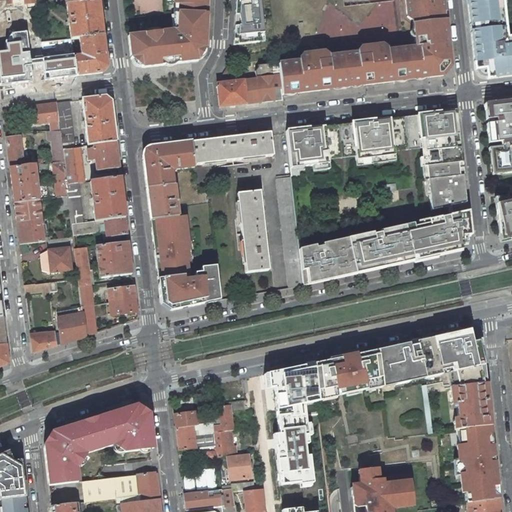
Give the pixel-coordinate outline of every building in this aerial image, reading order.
[(127,37),(130,60),(142,69),(165,66),(197,62),(204,48),(207,1),(205,1),(205,0),(173,0),(174,5),(178,5),(177,31),(159,33),(159,34),(144,36),(144,35),(127,37)] [(244,4),(243,0),(251,0),(254,24),(234,26),(233,36),(261,33),(256,0),(236,0),(237,4),(244,4)] [(234,26),(254,24),(251,0),(243,0),(244,4),(237,4),(234,26)] [(405,0),(407,16),(413,21),(415,47),(414,48),(387,52),(387,50),(381,46),(361,48),(357,54),(328,57),(323,53),(311,54),(302,56),(298,61),(298,62),(278,65),(281,95),(298,92),(298,94),(329,90),(329,89),(364,84),(364,86),(395,82),(394,81),(428,77),(428,78),(440,77),(450,65),(446,34),(445,34),(443,13),(444,13),(442,0),(405,0)] [(486,76),(487,79),(511,76),(511,38),(506,39),(505,35),(501,35),(500,28),(504,28),(501,0),(467,0),(475,70),(478,70),(479,73),(481,75),(484,76),(486,76)] [(102,35),(98,1),(66,4),(68,22),(65,22),(66,25),(69,25),(70,39),(78,38),(102,35)] [(0,85),(34,82),(27,30),(11,32),(6,40),(8,52),(0,52),(0,85)] [(98,74),(105,64),(102,35),(78,38),(80,53),(77,54),(78,57),(72,57),(75,77),(98,74)] [(75,77),(72,57),(43,61),(45,80),(75,77)] [(256,79),(216,84),(219,108),(237,106),(281,101),(281,95),(278,65),(272,65),(272,64),(258,65),(258,67),(255,72),(256,79)] [(101,98),(81,100),(87,146),(93,145),(115,143),(110,105),(101,98)] [(511,100),(484,104),(484,107),(485,119),(485,120),(486,120),(487,124),(486,124),(488,144),(500,142),(501,146),(489,148),(491,165),(494,164),(495,175),(511,172),(511,144),(511,141),(511,140),(511,100)] [(69,102),(56,103),(58,122),(59,131),(61,143),(74,142),(69,102)] [(58,122),(56,103),(32,106),(34,125),(51,123),(58,122)] [(323,127),(285,131),(288,163),(303,161),(304,167),(327,164),(327,160),(326,151),(354,148),(358,148),(360,160),(371,159),(370,155),(376,154),(377,159),(389,157),(388,144),(392,144),(423,140),(424,149),(426,167),(422,167),(424,181),(430,180),(431,188),(428,189),(431,211),(446,208),(450,207),(460,205),(458,191),(464,190),(459,146),(455,146),(454,144),(453,136),(458,136),(455,111),(416,116),(417,119),(390,122),(389,119),(351,124),(351,127),(324,130),(323,127)] [(59,131),(58,122),(51,123),(52,131),(59,131)] [(52,131),(46,131),(47,140),(51,140),(54,163),(63,162),(62,149),(61,143),(59,131),(52,131)] [(269,133),(191,143),(194,166),(272,156),(269,133)] [(19,138),(5,139),(9,168),(34,165),(41,165),(41,160),(32,161),(31,158),(22,159),(19,138)] [(423,140),(392,144),(393,152),(424,149),(423,140)] [(118,169),(115,143),(93,145),(93,150),(95,160),(96,172),(118,169)] [(194,166),(191,143),(150,148),(142,158),(146,188),(172,185),(170,171),(194,168),(194,166)] [(77,183),(84,182),(79,147),(62,149),(63,162),(66,184),(77,183)] [(354,148),(326,151),(327,160),(353,157),(355,157),(354,148)] [(88,161),(95,160),(93,150),(86,151),(88,161)] [(54,163),(52,163),(57,198),(58,198),(67,197),(66,184),(63,162),(54,163)] [(14,203),(38,200),(34,165),(9,168),(14,203)] [(103,221),(124,218),(120,178),(89,182),(94,222),(98,221),(103,221)] [(276,179),(288,287),(302,286),(298,250),(290,178),(276,179)] [(77,183),(66,184),(67,197),(69,209),(71,225),(82,223),(77,183)] [(172,185),(146,188),(150,221),(177,218),(173,185),(172,185)] [(245,273),(268,271),(259,192),(236,195),(245,273)] [(69,209),(67,197),(58,198),(60,211),(69,209)] [(38,200),(14,203),(19,245),(44,242),(44,239),(38,200)] [(511,201),(495,205),(498,233),(499,236),(506,234),(508,240),(511,239),(511,201)] [(315,246),(298,250),(302,286),(414,261),(413,258),(437,252),(438,255),(460,250),(459,247),(461,247),(460,237),(469,237),(466,213),(451,217),(447,218),(431,221),(427,222),(428,225),(413,228),(412,225),(379,232),(379,234),(372,236),(372,234),(321,245),(322,247),(315,249),(315,246)] [(177,218),(150,221),(153,247),(157,280),(164,279),(165,286),(158,287),(160,303),(172,312),(219,300),(215,267),(200,268),(201,273),(197,273),(198,279),(188,280),(186,261),(187,261),(186,252),(188,251),(184,217),(182,217),(177,218)] [(126,234),(124,218),(103,221),(105,231),(105,237),(126,234)] [(72,235),(100,232),(98,221),(94,222),(82,223),(71,225),(72,235)] [(313,237),(311,230),(304,231),(306,238),(313,237)] [(72,271),(68,239),(64,239),(58,240),(50,241),(48,241),(50,251),(47,251),(50,273),(72,271)] [(127,242),(96,246),(99,279),(131,275),(127,242)] [(74,249),(79,287),(90,285),(85,248),(74,249)] [(414,261),(438,255),(437,252),(413,258),(414,261)] [(48,283),(50,297),(51,311),(60,310),(56,282),(48,283)] [(50,297),(48,283),(23,286),(24,294),(42,292),(43,298),(50,297)] [(81,307),(92,305),(90,285),(79,287),(80,297),(81,307)] [(107,290),(109,303),(134,300),(133,287),(107,290)] [(77,306),(77,309),(81,309),(81,307),(80,297),(73,298),(74,306),(77,306)] [(110,316),(136,313),(134,300),(109,303),(110,316)] [(83,319),(94,318),(92,305),(81,307),(81,309),(82,314),(83,319)] [(75,310),(65,312),(66,317),(82,314),(81,309),(77,309),(77,306),(74,306),(75,310)] [(83,319),(82,314),(66,317),(56,319),(60,345),(85,337),(83,319)] [(94,318),(83,319),(85,337),(95,334),(94,318)] [(29,335),(32,354),(55,346),(54,330),(46,331),(46,333),(29,335)] [(376,351),(380,384),(394,381),(395,385),(409,382),(408,378),(423,374),(424,379),(440,375),(440,371),(450,369),(454,387),(485,384),(481,341),(471,343),(468,331),(376,351)] [(380,384),(376,351),(312,365),(317,402),(320,401),(319,395),(335,391),(336,396),(365,389),(364,385),(376,382),(377,388),(381,387),(380,384)] [(299,486),(314,484),(304,404),(317,402),(312,365),(265,375),(266,389),(272,388),(277,434),(272,434),(277,486),(299,483),(299,486)] [(449,387),(454,387),(450,369),(440,371),(440,375),(446,374),(449,387)] [(365,389),(365,391),(377,388),(376,382),(364,385),(365,389)] [(461,429),(490,426),(485,384),(454,387),(449,387),(451,405),(456,404),(456,409),(457,419),(453,420),(454,430),(456,430),(461,429)] [(319,395),(320,401),(336,397),(336,396),(335,391),(319,395)] [(244,409),(244,401),(229,403),(229,406),(218,407),(220,422),(212,423),(213,433),(225,432),(233,431),(230,411),(244,409)] [(149,449),(153,449),(148,414),(136,406),(93,419),(51,433),(43,445),(47,486),(51,485),(47,446),(53,436),(56,435),(56,436),(126,414),(126,413),(135,410),(145,416),(149,449)] [(47,446),(51,485),(77,482),(76,468),(85,454),(112,445),(123,452),(149,449),(145,416),(135,410),(126,413),(126,414),(56,436),(56,435),(53,436),(47,446)] [(196,425),(195,412),(173,415),(175,428),(196,425)] [(196,425),(175,428),(178,451),(215,447),(213,433),(212,423),(204,424),(196,425)] [(465,493),(466,504),(498,499),(492,449),(490,426),(461,429),(463,445),(458,445),(456,445),(462,493),(465,493)] [(230,447),(227,447),(225,432),(213,433),(215,447),(215,452),(216,458),(226,457),(232,456),(231,448),(230,448),(230,447)] [(0,511),(25,511),(20,464),(13,465),(8,451),(0,453),(0,511)] [(216,459),(216,458),(215,452),(200,453),(201,461),(216,459)] [(250,478),(248,454),(232,456),(226,457),(229,480),(250,478)] [(391,511),(391,508),(395,508),(392,478),(378,480),(376,468),(361,470),(362,477),(358,478),(359,484),(354,484),(355,495),(352,496),(353,505),(357,508),(358,508),(363,507),(364,511),(391,511)] [(160,511),(156,473),(152,473),(112,478),(115,499),(116,506),(116,511),(160,511)] [(409,476),(392,478),(395,508),(406,507),(405,503),(412,502),(409,476)] [(81,482),(84,503),(109,500),(115,499),(112,478),(81,482)] [(235,485),(236,492),(242,491),(254,490),(253,482),(235,484),(235,485)] [(219,489),(183,494),(185,511),(209,508),(221,506),(234,505),(232,492),(232,489),(220,490),(219,489)] [(264,509),(261,489),(254,490),(242,491),(244,511),(262,511),(262,510),(264,509)] [(466,511),(499,511),(498,499),(466,504),(466,511)] [(85,511),(84,503),(76,504),(77,511),(85,511)]
